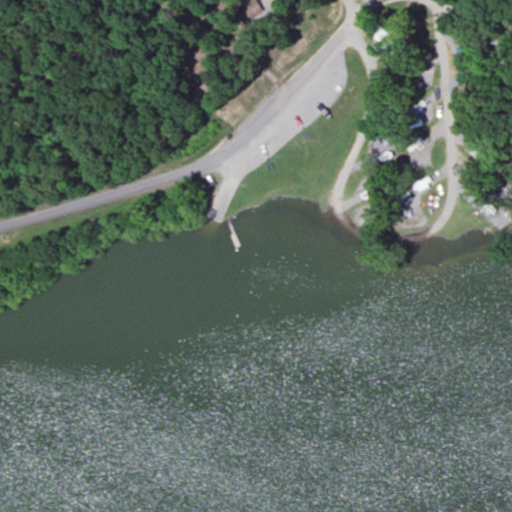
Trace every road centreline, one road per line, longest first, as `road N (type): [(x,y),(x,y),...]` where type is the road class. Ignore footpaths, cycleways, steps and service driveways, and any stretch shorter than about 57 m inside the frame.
road 1 (residential): [(354,27),(376,75),(338,199),(341,214),(372,239),(432,237),(446,211),(454,159),(439,25),(444,6)]
road 2 (residential): [(0,229),(226,155),(365,16),(397,0)]
road 3 (residential): [(425,0),(453,11),(485,39),(511,91)]
